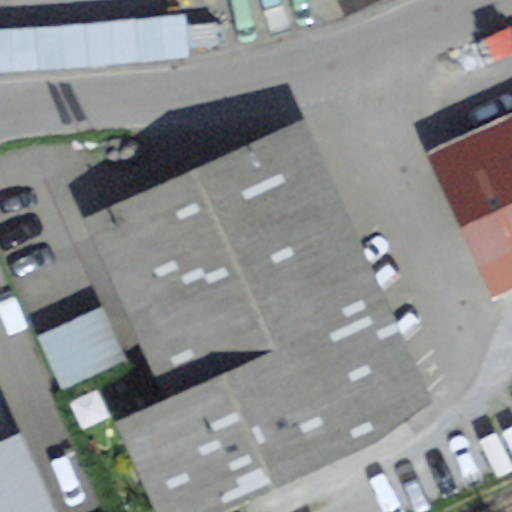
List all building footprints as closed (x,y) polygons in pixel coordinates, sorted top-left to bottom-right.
[(186,0),(155,0),(0,36),(0,78),(194,33),(186,0)] [(511,272),(511,130),(444,161),(497,279),(507,275),(511,272)] [(189,511),(405,414),(284,148),(254,154),(117,215),(199,396),(135,425),(173,511),(189,511)] [(67,381),(131,353),(108,300),(44,328),(67,381)] [(0,511),(40,511),(0,422),(0,511)]
